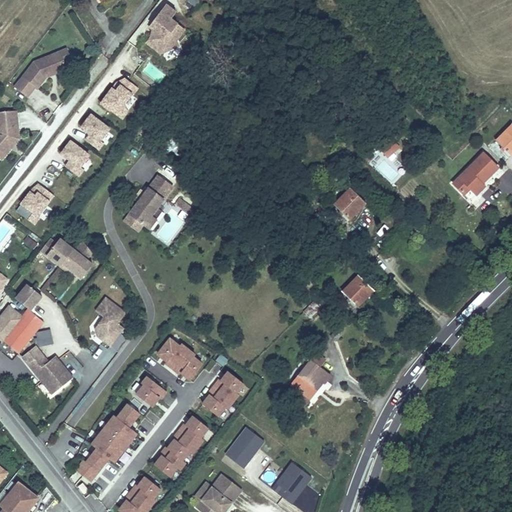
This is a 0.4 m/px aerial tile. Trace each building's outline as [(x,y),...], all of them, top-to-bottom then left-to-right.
[(195,9),(201,3),(197,0),(186,0),(186,1),(195,9)] [(175,14),(165,6),(150,26),(156,31),(146,45),(160,55),(178,48),(175,43),(184,31),(170,21),(175,14)] [(67,48),(60,51),(65,63),(72,60),(67,48)] [(68,70),(65,63),(60,51),(34,61),(14,87),(28,98),(36,87),(38,89),(46,78),(68,70)] [(100,106),(119,120),(140,90),(120,77),(100,106)] [(17,111),(0,112),(0,159),(1,160),(19,139),(17,111)] [(83,142),(100,152),(113,130),(88,116),(79,131),(87,135),(83,142)] [(511,157),(511,129),(498,142),(511,158),(511,157)] [(286,133),(277,138),(286,153),(296,148),(286,133)] [(377,155),(389,142),(384,139),(373,152),(377,155)] [(79,177),(94,160),(70,140),(56,158),(79,177)] [(389,142),(377,155),(384,160),(395,148),(389,142)] [(468,189),(473,195),(482,189),(479,185),(496,171),(482,156),(451,183),(461,195),(468,189)] [(141,199),(130,214),(144,224),(150,229),(156,220),(151,216),(157,208),(173,187),(158,176),(143,196),(145,198),(143,201),(141,199)] [(36,183),(16,211),(35,225),(55,197),(36,183)] [(466,202),(473,195),(468,189),(461,195),(466,202)] [(362,205),(352,195),(336,210),(347,221),(362,205)] [(178,199),(174,205),(190,216),(194,210),(178,199)] [(157,208),(151,216),(156,220),(162,212),(157,208)] [(130,214),(125,221),(138,231),(144,224),(130,214)] [(0,227),(0,244),(10,230),(2,224),(0,227)] [(27,237),(23,243),(32,249),(36,243),(27,237)] [(49,237),(40,249),(47,254),(56,243),(49,237)] [(93,266),(86,260),(76,251),(61,238),(56,243),(47,254),(64,269),(70,269),(81,279),(93,266)] [(93,252),(84,241),(76,251),(86,260),(93,252)] [(343,292),(357,307),(374,290),(359,276),(343,292)] [(30,310),(42,296),(28,284),(16,298),(30,310)] [(70,314),(78,322),(96,307),(89,298),(70,314)] [(125,313),(106,298),(96,311),(104,318),(103,322),(100,322),(96,328),(97,336),(110,346),(124,328),(117,323),(125,313)] [(314,300),(306,313),(313,317),(321,305),(314,300)] [(21,315),(25,310),(18,303),(13,308),(21,315)] [(28,309),(3,341),(18,354),(44,322),(28,309)] [(340,327),(331,336),(337,342),(346,333),(340,327)] [(54,344),(51,329),(36,332),(39,347),(54,344)] [(119,349),(127,341),(123,336),(114,344),(119,349)] [(189,385),(205,365),(169,338),(154,358),(189,385)] [(35,346),(22,357),(52,394),(73,378),(55,356),(48,362),(35,346)] [(293,385),(288,391),(305,405),(323,382),(325,384),(330,377),(319,368),(325,360),(314,352),(308,360),(310,362),(292,385),(293,385)] [(201,409),(222,422),(246,385),(224,371),(201,409)] [(154,410),(167,392),(144,376),(131,394),(154,410)] [(109,462),(116,467),(139,436),(132,430),(143,416),(126,403),(74,471),(92,484),(109,462)] [(191,415),(153,468),(172,482),(191,457),(192,458),(212,431),(191,415)] [(224,456),(244,471),(266,443),(246,428),(224,456)] [(290,462),(271,491),(293,505),(312,477),(290,462)] [(197,507),(203,511),(224,511),(241,491),(222,475),(212,488),(206,483),(196,495),(202,500),(197,507)] [(148,511),(164,493),(144,477),(116,511),(148,511)] [(34,511),(37,509),(33,506),(38,499),(18,484),(0,506),(0,507),(4,510),(1,511),(34,511)]
